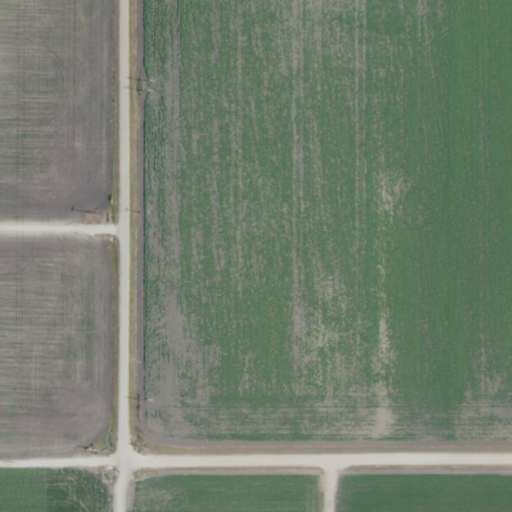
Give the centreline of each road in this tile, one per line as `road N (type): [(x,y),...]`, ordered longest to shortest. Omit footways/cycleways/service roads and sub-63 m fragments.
road 1 (residential): [(129,0),(121,511)]
road 2 (residential): [(511,458),(121,459)]
road 3 (track): [(121,459),(0,459)]
